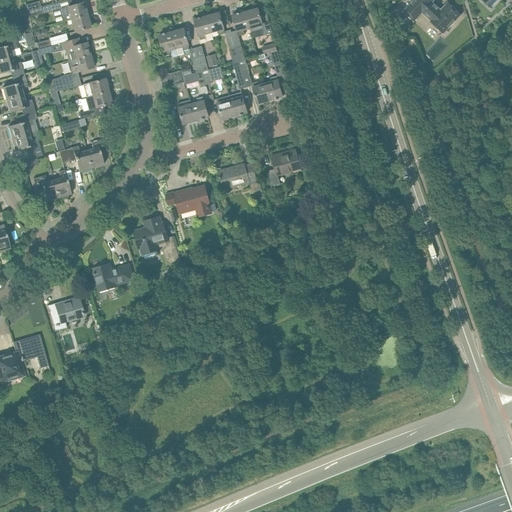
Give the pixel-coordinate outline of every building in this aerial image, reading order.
[(67,20),(67,21),(88,15),(84,2),(72,5),(70,0),(65,0),(40,7),(41,7),(27,11),(25,12),(26,17),(29,16),(29,17),(42,13),(42,14),(60,9),(63,21),(67,20)] [(430,22),(442,33),(443,34),(461,15),(448,2),(441,10),(432,2),(433,0),(414,0),(403,12),(414,21),(422,12),(431,21),(430,22)] [(26,5),(27,11),(41,7),(40,7),(39,1),(26,5)] [(258,8),(246,12),(250,29),(251,32),(263,29),(265,35),(270,34),(270,36),(273,35),(272,33),(268,18),(261,20),(258,8)] [(246,12),(233,15),(237,32),(238,36),(245,34),(244,30),(250,29),(246,12)] [(220,13),(207,16),(212,33),(218,31),(219,35),(225,33),(220,13)] [(68,25),(72,24),(75,32),(91,27),(88,15),(67,21),(68,25)] [(205,35),(212,33),(207,16),(194,20),(200,41),(206,39),(205,35)] [(184,29),(172,32),(178,56),(183,54),(184,53),(184,51),(190,49),(184,29)] [(165,56),(171,54),(171,56),(173,57),(178,56),(172,32),(159,36),(165,56)] [(0,47),(0,60),(11,57),(9,50),(17,48),(14,36),(1,40),(3,46),(0,47)] [(37,43),(39,49),(51,45),(50,39),(37,43)] [(69,48),(65,49),(66,55),(68,62),(76,59),(91,55),(90,53),(92,52),(90,45),(88,46),(87,43),(69,48)] [(264,54),(271,52),(277,50),(275,43),(262,47),(264,54)] [(39,49),(40,55),(53,51),(51,45),(39,49)] [(241,46),(236,48),(240,61),(246,59),(242,46),(241,46)] [(236,48),(229,49),(233,63),(240,61),(236,48)] [(271,52),(275,65),(281,63),(277,50),(271,52)] [(216,54),(206,56),(209,67),(219,65),(216,54)] [(72,74),(60,77),(62,84),(80,79),(78,72),(84,70),(94,67),(91,55),(76,59),(78,66),(70,68),(72,74)] [(199,58),(203,71),(209,70),(205,56),(199,58)] [(0,73),(10,71),(12,77),(24,74),(21,61),(13,64),(11,57),(0,60),(0,73)] [(193,59),(197,73),(203,71),(199,58),(193,59)] [(240,61),(247,87),(252,86),(257,104),(270,100),(265,84),(259,86),(258,81),(252,83),(246,59),(240,61)] [(240,89),(247,87),(240,61),(233,63),(240,89)] [(169,74),(171,80),(184,76),(182,70),(179,71),(169,74)] [(203,71),(206,85),(212,83),(209,70),(203,71)] [(197,73),(200,86),(206,85),(203,71),(197,73)] [(2,87),(6,99),(23,94),(21,87),(28,86),(24,74),(12,77),(14,84),(2,87)] [(171,80),(173,86),(186,82),(184,76),(171,80)] [(193,76),(186,78),(187,84),(195,82),(193,76)] [(272,82),(265,84),(270,100),(283,97),(277,76),(270,78),(272,82)] [(47,81),(49,87),(62,84),(60,77),(47,81)] [(85,97),(85,98),(109,91),(105,78),(83,84),(86,97),(85,97)] [(49,87),(51,93),(64,89),(62,84),(49,87)] [(88,110),(79,113),(80,119),(94,115),(106,112),(104,105),(112,103),(109,91),(85,98),(88,110)] [(229,96),(230,100),(235,116),(247,113),(242,92),(229,96)] [(21,109),(23,115),(35,111),(31,99),(25,101),(23,94),(6,99),(9,112),(21,109)] [(198,102),(192,104),(197,121),(209,117),(206,108),(203,97),(197,98),(198,102)] [(216,99),(219,110),(222,120),(235,116),(230,100),(224,102),(223,97),(216,99)] [(190,100),(184,102),(178,104),(183,124),(197,121),(192,104),(191,104),(190,100)] [(62,105),(55,107),(57,113),(64,111),(62,105)] [(8,126),(11,138),(38,131),(35,119),(37,118),(35,111),(23,115),(25,122),(8,126)] [(35,132),(11,138),(15,151),(27,148),(29,154),(41,151),(37,138),(35,132)] [(57,151),(64,149),(62,139),(55,141),(57,151)] [(93,148),(86,150),(91,168),(104,165),(100,153),(107,151),(104,139),(91,142),(93,148)] [(78,145),(66,149),(69,161),(76,160),(79,171),(91,168),(86,150),(80,152),(78,145)] [(60,150),(59,151),(60,156),(62,163),(69,161),(66,149),(65,149),(60,150)] [(287,155),(273,159),(275,169),(267,171),(271,187),(280,184),(278,175),(300,168),(295,150),(287,152),(287,155)] [(37,158),(27,161),(28,167),(39,165),(37,158)] [(224,189),(249,182),(251,189),(256,187),(257,192),(262,191),(259,179),(256,179),(252,164),(245,166),(244,164),(219,171),(220,177),(219,177),(220,179),(221,179),(224,189)] [(60,178),(54,179),(59,197),(71,194),(68,184),(64,170),(59,171),(60,178)] [(47,181),(45,175),(33,179),(36,191),(43,189),(46,201),(59,197),(54,179),(47,181)] [(174,193),(177,203),(180,213),(197,208),(199,216),(211,213),(209,205),(210,205),(207,196),(204,186),(192,190),(192,192),(184,194),(183,191),(174,193)] [(170,271),(182,267),(173,237),(167,238),(163,223),(161,223),(160,217),(143,222),(145,228),(134,231),(141,255),(145,254),(150,257),(153,251),(160,249),(159,248),(162,247),(170,271)] [(0,251),(10,248),(3,224),(0,225),(0,251)] [(94,275),(99,291),(116,286),(116,285),(133,280),(131,275),(129,265),(118,268),(119,271),(112,273),(109,264),(93,269),(94,273),(93,273),(94,275)] [(84,316),(79,299),(64,304),(63,301),(55,303),(57,311),(49,313),(54,331),(67,327),(65,321),(84,316)] [(0,357),(0,378),(1,382),(24,375),(20,362),(37,357),(40,367),(48,365),(51,378),(49,378),(49,379),(52,378),(39,334),(12,342),(15,353),(0,357)]
